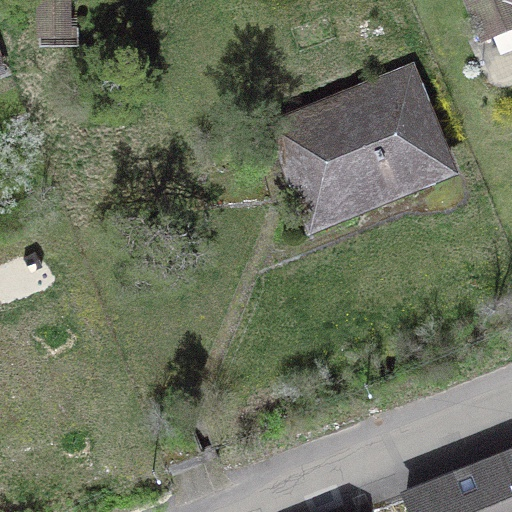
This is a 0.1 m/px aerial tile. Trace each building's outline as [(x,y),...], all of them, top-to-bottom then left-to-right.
[(66,0),(38,0),(39,31),(67,31),(66,0)] [(511,0),(465,0),(482,41),(483,36),(511,23),(511,0)] [(408,74),(274,129),(313,226),(447,171),(408,74)] [(185,411),(153,421),(165,456),(197,446),(185,411)] [(511,511),(511,452),(405,496),(411,511),(511,511)]
